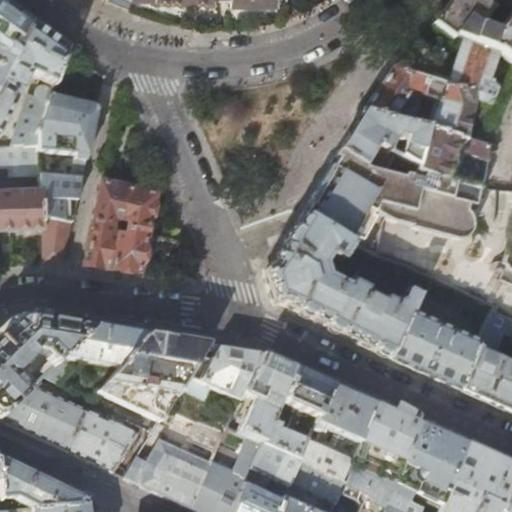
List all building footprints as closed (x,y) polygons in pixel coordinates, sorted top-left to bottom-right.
[(103,0),(104,0),(124,8),(127,0),(103,0)] [(213,3),(213,0),(154,0),(154,1),(183,2),(180,26),(207,29),(210,2),(213,3)] [(511,12),(508,10),(496,26),(491,30),(479,26),(481,21),(489,11),(477,0),(447,0),(444,5),(429,26),(447,39),(451,36),(461,39),(496,51),(498,52),(511,62),(511,12)] [(23,19),(0,2),(0,78),(28,23),(23,19)] [(33,26),(28,23),(0,78),(0,129),(29,75),(52,87),(65,50),(33,26)] [(442,54),(414,43),(397,62),(392,68),(362,110),(426,128),(463,138),(472,100),(488,106),(488,105),(498,108),(500,101),(490,97),(494,90),(490,83),(487,82),(498,52),(496,51),(461,39),(451,65),(439,61),(442,54)] [(37,130),(49,96),(51,92),(46,92),(44,92),(42,93),(38,95),(36,97),(35,99),(27,97),(15,130),(25,132),(24,147),(38,146),(37,130)] [(97,108),(49,96),(37,130),(38,146),(38,154),(86,157),(97,108)] [(426,128),(362,110),(356,120),(337,152),(365,168),(374,152),(373,151),(376,146),(392,154),(393,152),(393,151),(392,149),(390,147),(392,142),(396,138),(398,139),(399,139),(402,139),(405,139),(403,152),(401,151),(398,152),(397,154),(397,156),(417,167),(426,128)] [(463,138),(426,128),(417,167),(416,172),(424,175),(444,180),(454,150),(485,161),(488,145),(463,138)] [(3,147),(14,147),(14,134),(2,134),(3,147)] [(38,154),(38,146),(24,147),(14,147),(3,147),(0,147),(0,178),(39,172),(38,154)] [(350,245),(369,257),(379,224),(381,222),(385,224),(405,230),(404,231),(456,246),(462,242),(466,237),(469,231),(470,224),(468,217),(466,213),(469,206),(476,208),(481,191),(444,180),(424,175),(423,180),(406,176),(405,179),(386,176),(396,156),(392,154),(376,146),(373,151),(374,152),(365,168),(337,152),(333,158),(336,159),(331,169),(328,167),(324,174),(306,203),(310,205),(303,215),(350,245)] [(41,217),(42,217),(72,221),(83,169),(81,169),(80,170),(79,170),(78,173),(74,173),(73,178),(39,176),(39,187),(41,217)] [(119,222),(128,188),(100,182),(91,223),(111,227),(113,220),(119,222)] [(42,231),(42,217),(41,217),(39,187),(0,191),(0,231),(40,231),(42,231)] [(154,194),(128,188),(119,222),(126,223),(125,229),(145,234),(154,194)] [(303,215),(300,213),(292,227),(267,270),(265,270),(260,271),(262,275),(270,301),(270,302),(272,303),(276,304),(277,304),(280,305),(296,312),(358,341),(388,354),(409,309),(421,284),(413,281),(409,289),(406,287),(401,298),(393,301),(382,296),(378,302),(368,298),(371,291),(348,281),(345,286),(322,276),(320,268),(326,258),(327,259),(329,258),(331,259),(332,259),(339,262),(350,245),(303,215)] [(40,231),(41,266),(62,265),(72,221),(42,217),(42,231),(40,231)] [(110,233),(111,227),(91,223),(81,268),(106,271),(109,271),(117,235),(110,233)] [(138,275),(145,234),(125,229),(123,236),(117,235),(109,271),(138,275)] [(478,340),(409,309),(388,354),(420,369),(460,387),(475,348),(478,340)] [(60,359),(94,327),(28,316),(4,324),(0,327),(0,417),(27,391),(11,374),(31,354),(40,355),(46,362),(36,372),(41,378),(58,361),(60,359)] [(105,328),(94,327),(60,359),(114,371),(145,335),(105,328)] [(511,363),(493,355),(501,334),(483,327),(478,340),(475,348),(460,387),(494,403),(511,411),(511,363)] [(169,339),(145,335),(114,371),(95,394),(157,422),(185,378),(206,345),(205,345),(204,344),(182,341),(169,339)] [(230,348),(206,345),(185,378),(192,381),(188,387),(198,392),(202,385),(238,401),(239,397),(250,402),(235,435),(261,447),(271,422),(279,404),(294,370),(276,362),(255,353),(230,348)] [(72,370),(58,361),(41,378),(35,383),(49,389),(52,384),(59,387),(62,381),(63,381),(72,370)] [(310,377),(294,370),(279,404),(315,420),(329,386),(310,377)] [(351,395),(329,386),(315,420),(311,430),(318,434),(321,427),(357,444),(373,405),(351,395)] [(30,388),(27,391),(0,417),(0,422),(33,438),(65,453),(83,412),(30,388)] [(401,467),(418,425),(396,415),(373,405),(357,444),(351,458),(348,467),(350,468),(393,488),(401,467)] [(136,436),(83,412),(65,453),(89,464),(111,474),(136,436)] [(279,426),(271,422),(261,447),(297,463),(305,444),(277,431),(279,426)] [(187,509),(208,464),(209,461),(157,440),(164,429),(156,425),(121,479),(152,493),(187,509)] [(441,435),(418,425),(401,467),(413,471),(412,476),(413,478),(415,482),(419,483),(413,498),(432,507),(439,510),(464,446),(441,435)] [(249,470),(261,447),(235,435),(223,430),(218,442),(243,454),(233,474),(208,464),(187,509),(192,511),(228,511),(243,483),(249,470)] [(308,438),(305,444),(297,463),(298,463),(343,484),(350,468),(348,467),(351,458),(308,438)] [(511,467),(490,457),(464,446),(439,510),(437,511),(496,511),(511,478),(511,467)] [(298,463),(297,463),(261,447),(249,470),(286,488),(288,484),(298,463)] [(0,461),(0,500),(11,500),(30,510),(31,509),(86,503),(86,502),(33,477),(0,461)] [(340,489),(343,484),(298,463),(288,484),(333,505),(340,489)] [(393,488),(350,468),(343,484),(340,489),(366,501),(366,508),(364,511),(384,511),(395,489),(393,488)] [(511,511),(511,478),(496,511),(511,511)] [(274,511),(280,501),(243,483),(228,511),(274,511)] [(286,488),(280,501),(274,511),(312,511),(294,503),(299,494),(286,488)] [(419,511),(420,510),(408,504),(411,497),(395,489),(384,511),(437,511),(439,510),(432,507),(429,511),(419,511)] [(87,511),(86,503),(31,509),(31,511),(87,511)]
